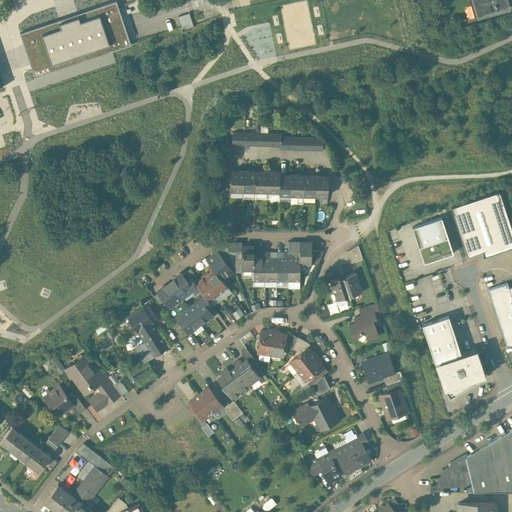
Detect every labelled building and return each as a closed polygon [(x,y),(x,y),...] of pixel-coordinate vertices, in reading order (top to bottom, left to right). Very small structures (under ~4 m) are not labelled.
[(68,16),(20,32),(35,76),(131,44),(116,0),(68,16)] [(507,0),(469,0),(474,18),(510,8),(507,0)] [(189,11),(177,15),(181,26),(192,23),(189,11)] [(459,21),(437,27),(439,33),(461,26),(459,21)] [(245,132),(233,132),(232,144),(245,144),(245,132)] [(257,133),(245,132),(245,144),(257,144),(257,133)] [(269,133),(257,133),(257,144),(269,145),(269,133)] [(281,133),(269,133),(269,145),(281,145),(281,136),(281,133)] [(281,136),(281,145),(281,148),(293,149),(293,137),(281,136)] [(305,137),(293,137),(293,149),(305,149),(305,137)] [(315,137),(305,137),(305,149),(315,149),(315,137)] [(323,137),(315,137),(315,149),(323,149),(323,137)] [(240,170),(231,170),(231,189),(243,190),(244,169),(240,169),(240,170)] [(256,171),(247,170),(247,169),(244,169),(243,190),(255,190),(256,171)] [(265,171),(256,171),(255,190),(267,190),(268,170),(265,170),(265,171)] [(280,171),(271,171),(271,170),(268,170),(267,190),(279,191),(280,174),(280,171)] [(280,174),(279,191),(279,194),(291,194),(292,174),(289,173),(289,174),(280,174)] [(304,175),(295,175),(295,174),(292,174),(291,194),(303,194),(304,175)] [(313,175),(304,175),(303,194),(315,195),(316,174),(313,174),(313,175)] [(328,176),(319,175),(320,174),(316,174),(315,195),(328,195),(328,176)] [(511,228),(499,191),(451,207),(467,256),(482,251),(484,256),(511,246),(511,228)] [(442,217),(412,226),(424,262),(453,252),(442,217)] [(312,241),(299,241),(299,257),(300,257),(300,264),(307,264),(312,264),(312,250),(312,241)] [(228,251),(226,244),(217,250),(218,251),(230,267),(233,265),(228,251)] [(254,245),(241,246),(241,250),(241,265),(241,269),(253,269),(254,269),(254,257),(254,245)] [(358,245),(348,251),(350,257),(361,253),(358,245)] [(241,250),(228,251),(233,265),(241,265),(241,250)] [(324,250),(312,250),(312,264),(318,264),(324,250)] [(230,267),(218,251),(207,260),(210,264),(222,279),(221,278),(232,270),(230,267)] [(261,251),(261,257),(254,257),(254,269),(253,269),(253,280),(265,280),(265,251),(261,251)] [(277,257),(269,257),(270,252),(265,251),(265,280),(277,280),(277,257)] [(284,257),(277,257),(277,280),(288,280),(288,251),(284,252),(284,257)] [(299,257),(293,257),(293,251),(288,251),(288,280),(300,280),(300,271),(300,264),(300,257),(299,257)] [(361,253),(350,257),(351,262),(363,259),(361,253)] [(222,279),(210,264),(207,266),(210,271),(205,275),(218,294),(228,287),(222,279)] [(192,277),(187,271),(182,274),(187,281),(192,278),(192,277)] [(356,271),(346,275),(347,277),(343,278),(349,296),(363,292),(356,271)] [(181,274),(170,282),(181,297),(191,290),(195,296),(202,291),(192,278),(187,281),(182,274),(181,274)] [(218,294),(205,275),(199,279),(196,275),(192,277),(192,278),(202,291),(205,296),(209,301),(218,294)] [(343,278),(340,279),(339,277),(330,280),(336,301),(349,296),(343,278)] [(181,297),(170,282),(158,291),(169,306),(181,297)] [(507,282),(488,289),(506,346),(511,344),(511,298),(508,286),(509,286),(507,282)] [(205,296),(189,308),(200,323),(212,314),(206,307),(211,303),(209,301),(205,296)] [(377,302),(359,308),(361,315),(363,318),(375,314),(381,312),(377,302)] [(323,315),(331,311),(328,305),(320,308),(323,315)] [(144,306),(128,316),(137,331),(138,330),(153,321),(144,306)] [(233,312),(237,317),(243,313),(239,307),(233,312)] [(200,323),(189,308),(177,316),(189,331),(200,323)] [(375,314),(363,318),(361,315),(354,317),(356,323),(350,325),(353,335),(357,337),(360,332),(366,335),(368,339),(378,335),(374,321),(377,320),(375,314)] [(216,315),(212,319),(222,331),(226,328),(216,315)] [(448,315),(423,324),(435,362),(461,353),(448,315)] [(169,346),(153,321),(138,330),(151,351),(154,356),(169,346)] [(274,331),(261,329),(258,347),(260,347),(260,352),(270,354),(274,331)] [(244,341),(254,335),(251,330),(241,336),(244,341)] [(286,333),(274,331),(270,354),(281,355),(282,351),(284,351),(285,341),(287,333),(286,333)] [(298,336),(290,332),(286,331),(286,333),(287,333),(285,341),(288,341),(287,347),(292,349),(298,336)] [(193,333),(189,336),(198,349),(202,345),(193,333)] [(309,342),(298,336),(292,349),(296,351),(300,349),(301,351),(308,346),(310,344),(309,342)] [(145,342),(138,346),(145,356),(151,351),(145,342)] [(301,351),(294,357),(295,359),(291,362),(298,370),(316,356),(308,346),(301,351)] [(246,347),(241,351),(246,358),(247,358),(250,363),(255,360),(246,347)] [(461,353),(435,362),(444,389),(445,389),(450,397),(479,380),(478,378),(486,375),(477,348),(461,353)] [(388,353),(368,360),(364,367),(369,381),(383,377),(395,373),(394,372),(388,353)] [(151,362),(155,370),(169,362),(164,355),(151,362)] [(83,356),(66,369),(71,376),(74,375),(78,380),(77,381),(86,393),(87,392),(84,388),(87,385),(88,387),(89,386),(90,387),(98,381),(100,379),(93,369),(88,363),(87,364),(83,358),(84,357),(83,356)] [(316,356),(298,370),(305,379),(309,376),(310,377),(324,366),(316,356)] [(246,358),(236,366),(250,385),(260,377),(250,363),(247,358),(246,358)] [(120,394),(99,365),(93,369),(100,379),(98,381),(105,390),(102,392),(101,392),(108,402),(109,403),(120,394)] [(236,366),(218,379),(232,398),(250,385),(236,366)] [(395,373),(383,377),(386,384),(403,379),(400,370),(394,372),(395,373)] [(324,374),(311,384),(317,395),(330,389),(324,374)] [(403,379),(386,384),(388,392),(400,388),(400,389),(405,387),(403,379)] [(69,397),(60,385),(50,392),(52,394),(46,399),(58,415),(64,411),(73,405),(74,404),(69,397)] [(209,386),(199,393),(213,412),(222,405),(209,386)] [(388,392),(380,395),(387,415),(390,417),(407,411),(400,389),(400,388),(388,392)] [(101,391),(90,400),(97,410),(108,402),(101,392),(102,392),(101,391)] [(86,408),(75,393),(69,397),(74,404),(73,405),(79,413),(86,408)] [(213,412),(199,393),(189,400),(198,412),(203,419),(204,419),(213,412)] [(328,396),(308,406),(307,404),(294,410),(298,418),(297,419),(298,420),(299,420),(299,421),(312,415),(319,430),(339,420),(328,396)] [(240,409),(234,400),(229,404),(236,413),(240,409)] [(236,413),(229,404),(224,407),(233,419),(238,416),(236,413)] [(203,419),(198,412),(193,415),(201,426),(207,423),(204,419),(203,419)] [(69,431),(59,424),(48,438),(58,446),(69,431)] [(50,455),(12,426),(1,441),(39,471),(50,455)] [(466,456),(474,491),(511,490),(511,433),(511,429),(466,456)] [(371,445),(364,433),(358,435),(360,438),(365,448),(371,445)] [(360,438),(348,444),(358,464),(363,461),(364,462),(370,459),(365,448),(360,438)] [(96,466),(73,495),(80,501),(85,504),(115,467),(83,442),(76,451),(96,466)] [(348,444),(336,450),(341,461),(346,471),(353,468),(352,467),(358,464),(348,444)] [(334,448),(328,451),(329,453),(335,464),(341,461),(336,450),(334,448)] [(329,453),(317,459),(322,470),(328,481),(335,477),(335,476),(340,474),(335,464),(329,453)] [(452,464),(442,470),(443,475),(438,478),(438,485),(438,486),(443,486),(461,485),(461,491),(474,491),(466,456),(465,454),(451,462),(452,464)] [(316,457),(306,462),(314,474),(322,470),(317,459),(316,457)] [(73,495),(58,484),(45,501),(60,511),(71,511),(80,501),(73,495)] [(126,502),(119,497),(108,511),(109,511),(119,511),(128,507),(126,502)] [(400,511),(403,510),(394,499),(389,503),(396,511),(400,511)] [(94,511),(85,504),(80,501),(71,511),(94,511)] [(388,502),(376,511),(396,511),(389,503),(388,502)] [(494,511),(495,502),(459,503),(458,511),(494,511)] [(128,507),(119,511),(144,511),(141,506),(139,507),(137,503),(128,507)]
